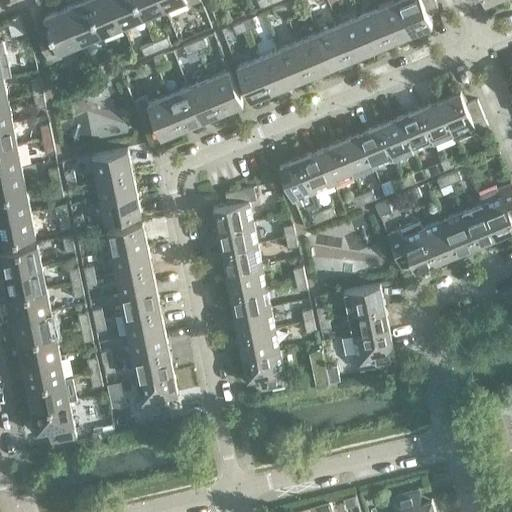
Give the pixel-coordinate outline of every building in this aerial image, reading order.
[(80,0),(65,6),(80,42),(102,33),(88,0),(80,0)] [(88,0),(102,33),(123,24),(112,0),(88,0)] [(112,0),(123,24),(144,15),(137,0),(112,0)] [(137,0),(144,15),(166,6),(162,0),(137,0)] [(293,0),(289,0),(283,3),(286,12),(297,8),(293,0)] [(399,0),(393,0),(378,6),(392,40),(412,32),(399,0)] [(399,0),(412,32),(432,24),(428,13),(427,10),(432,8),(438,5),(435,0),(399,0)] [(283,3),(272,7),(276,16),(286,12),(283,3)] [(35,26),(50,60),(61,55),(59,50),(80,42),(65,6),(44,15),(47,22),(41,24),(35,26)] [(378,6),(358,15),(372,48),(392,40),(378,6)] [(243,19),(246,28),(257,24),(253,15),(243,19)] [(358,15),(338,23),(352,57),(372,48),(358,15)] [(233,24),(236,33),(246,28),(243,19),(233,24)] [(338,23),(318,31),(332,65),(352,57),(338,23)] [(318,31),(298,40),(312,73),(332,65),(318,31)] [(154,40),(158,49),(172,44),(168,34),(154,40)] [(204,36),(193,40),(197,49),(207,45),(204,36)] [(140,45),(144,55),(158,49),(154,40),(140,45)] [(193,40),(183,44),(187,53),(197,49),(193,40)] [(298,40),(278,48),(292,82),(312,73),(298,40)] [(278,48),(258,56),(272,90),(292,82),(278,48)] [(112,57),(116,67),(120,65),(130,61),(126,52),(112,57)] [(163,52),(153,57),(157,66),(167,61),(163,52)] [(272,90),(258,56),(237,65),(251,98),(272,90)] [(99,63),(103,72),(116,67),(112,57),(99,63)] [(229,68),(208,77),(222,110),(243,102),(229,68)] [(0,76),(0,99),(8,98),(4,75),(0,76)] [(30,79),(33,93),(43,91),(40,77),(30,79)] [(208,77),(188,85),(202,118),(222,110),(208,77)] [(188,85),(168,93),(182,127),(202,118),(188,85)] [(441,98),(454,132),(457,138),(488,125),(477,98),(472,101),(466,103),(465,98),(461,90),(441,98)] [(43,91),(33,93),(36,107),(46,105),(43,91)] [(134,100),(145,127),(156,122),(162,135),(182,127),(168,93),(148,101),(146,95),(134,100)] [(0,99),(0,122),(13,120),(8,98),(0,99)] [(420,106),(434,140),(454,132),(441,98),(420,106)] [(400,114),(414,148),(434,140),(420,106),(400,114)] [(380,123),(394,157),(414,148),(400,114),(380,123)] [(0,122),(0,146),(17,143),(13,120),(0,122)] [(40,123),(43,138),(52,136),(49,121),(40,123)] [(360,131),(374,165),(394,157),(380,123),(360,131)] [(340,139),(354,173),(374,165),(360,131),(340,139)] [(52,136),(43,138),(45,152),(55,150),(54,146),(52,136)] [(320,147),(334,181),(354,173),(340,139),(320,147)] [(0,146),(0,169),(22,165),(17,143),(0,146)] [(92,153),(97,175),(133,168),(128,146),(92,153)] [(300,156),(314,189),(334,181),(320,147),(300,156)] [(442,159),(446,168),(456,164),(452,154),(442,159)] [(279,164),(293,198),(314,189),(300,156),(279,164)] [(432,163),(436,172),(446,168),(442,159),(432,163)] [(0,169),(0,193),(27,188),(22,165),(0,169)] [(48,168),(51,183),(61,181),(58,166),(48,168)] [(97,175),(101,197),(137,189),(133,168),(97,175)] [(64,170),(67,181),(76,180),(74,169),(64,170)] [(458,169),(447,173),(451,182),(462,178),(458,169)] [(402,176),(405,185),(416,181),(412,171),(402,176)] [(447,173),(437,177),(441,186),(451,182),(447,173)] [(391,180),(395,189),(405,185),(402,176),(391,180)] [(67,181),(69,193),(79,191),(76,180),(67,181)] [(61,181),(51,183),(54,197),(64,195),(61,181)] [(479,194),(482,201),(483,201),(497,235),(511,228),(511,214),(511,213),(511,212),(511,182),(511,181),(479,194)] [(213,205),(218,227),(254,219),(249,199),(256,197),(254,184),(225,190),(227,197),(228,202),(213,205)] [(418,185),(408,189),(411,198),(422,194),(418,185)] [(0,193),(0,216),(31,210),(27,188),(0,193)] [(373,188),(362,192),(366,201),(374,198),(376,197),(373,188)] [(137,189),(101,197),(106,219),(142,211),(137,189)] [(352,196),(355,205),(366,201),(362,192),(352,196)] [(376,202),(380,213),(392,208),(387,197),(376,202)] [(482,201),(462,209),(476,243),(497,235),(483,201),(482,201)] [(66,202),(56,204),(61,228),(71,227),(66,202)] [(322,209),(325,218),(336,213),(333,204),(322,209)] [(312,213),(315,222),(325,218),(322,209),(312,213)] [(462,209),(442,218),(456,251),(476,243),(462,209)] [(31,210),(0,216),(0,240),(36,233),(31,210)] [(73,214),(75,225),(85,223),(83,212),(73,214)] [(442,218),(422,226),(436,260),(456,251),(442,218)] [(218,227),(222,248),(258,241),(254,219),(218,227)] [(107,227),(112,249),(148,242),(143,220),(107,227)] [(388,232),(399,259),(410,255),(411,257),(415,268),(436,260),(422,226),(419,220),(388,232)] [(284,224),(286,235),(296,233),(293,223),(284,224)] [(77,233),(79,244),(89,242),(87,231),(77,233)] [(296,233),(286,235),(288,247),(298,245),(296,233)] [(72,234),(62,236),(65,251),(75,249),(72,234)] [(0,249),(5,272),(42,265),(38,241),(0,249)] [(222,248),(227,270),(263,262),(258,241),(222,248)] [(112,249),(116,271),(152,263),(148,242),(112,249)] [(227,270),(231,291),(267,284),(263,262),(227,270)] [(116,271),(121,292),(156,285),(152,263),(116,271)] [(83,266),(86,277),(96,275),(93,264),(83,266)] [(5,272),(9,295),(47,287),(42,265),(5,272)] [(293,267),(296,278),(305,276),(303,265),(293,267)] [(69,267),(72,282),(82,280),(79,266),(69,267)] [(86,277),(88,288),(98,286),(96,275),(86,277)] [(305,276),(296,278),(298,289),(308,287),(305,276)] [(82,280),(72,282),(75,296),(85,294),(82,280)] [(344,289),(349,311),(384,304),(380,282),(344,289)] [(231,291),(236,312),(271,305),(267,284),(231,291)] [(121,292),(125,313),(161,306),(156,285),(121,292)] [(9,295),(14,317),(51,309),(47,287),(9,295)] [(317,306),(319,317),(329,315),(327,304),(317,306)] [(349,311),(353,333),(389,326),(384,304),(349,311)] [(236,312),(240,334),(276,327),(271,305),(236,312)] [(92,308),(95,319),(104,317),(102,306),(92,308)] [(125,313),(129,335),(165,327),(161,306),(125,313)] [(302,309),(305,320),(314,318),(312,307),(302,309)] [(14,317),(18,340),(56,332),(51,309),(14,317)] [(78,312),(81,327),(91,325),(88,310),(78,312)] [(329,315),(319,317),(321,329),(331,327),(329,315)] [(95,319),(97,330),(106,328),(104,317),(95,319)] [(314,318),(305,320),(307,331),(316,329),(314,318)] [(91,325),(81,327),(84,341),(94,339),(91,325)] [(353,333),(357,353),(360,367),(396,360),(389,326),(353,333)] [(129,335),(134,356),(169,349),(165,327),(129,335)] [(240,334),(245,355),(280,348),(276,327),(240,334)] [(18,340),(23,362),(61,355),(56,332),(18,340)] [(310,351),(323,348),(321,340),(309,342),(310,351)] [(280,348),(245,355),(249,377),(259,375),(262,388),(287,382),(280,348)] [(330,381),(323,348),(310,351),(315,373),(320,372),(322,382),(330,381)] [(101,351),(103,361),(113,359),(111,349),(101,351)] [(134,356),(138,377),(174,370),(169,349),(134,356)] [(23,362),(28,385),(65,377),(61,355),(23,362)] [(87,357),(90,371),(100,369),(97,355),(87,357)] [(113,359),(103,361),(106,372),(115,370),(113,359)] [(338,363),(327,365),(330,381),(341,378),(338,363)] [(100,369),(90,371),(93,386),(103,384),(100,369)] [(174,370),(138,377),(145,412),(170,406),(168,394),(178,391),(174,370)] [(28,385),(32,408),(70,399),(65,377),(28,385)] [(123,381),(109,384),(113,407),(128,404),(123,381)] [(70,399),(32,408),(37,430),(49,428),(52,441),(77,435),(70,399)] [(162,412),(164,419),(172,417),(170,410),(162,412)] [(113,423),(103,425),(105,434),(115,431),(113,423)] [(393,495),(398,511),(436,511),(432,497),(422,500),(418,487),(393,495)] [(356,494),(346,497),(348,506),(358,503),(356,494)] [(333,511),(331,500),(300,509),(300,511),(333,511)]
